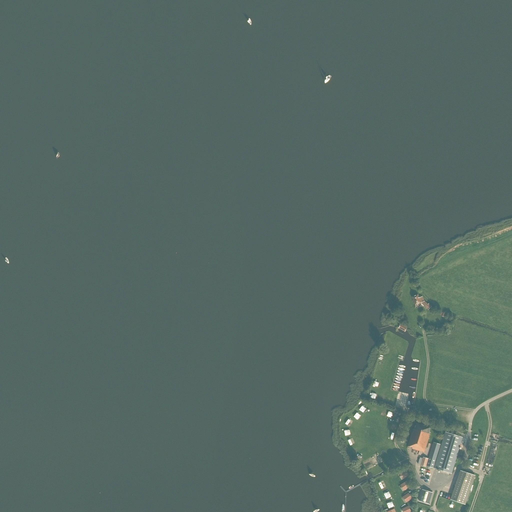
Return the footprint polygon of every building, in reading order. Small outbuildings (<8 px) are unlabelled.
[(421,303),(428,310),(431,307),(424,301),(422,297),(419,298),(418,294),(412,297),(415,306),(421,303)] [(430,434),(429,434),(431,428),(416,423),(414,429),(413,429),(408,446),(411,447),(412,448),(412,449),(424,452),(430,434)] [(434,469),(452,474),(463,437),(445,432),(434,469)] [(348,439),(350,445),(356,443),(353,437),(348,439)] [(428,460),(426,466),(433,468),(441,445),(433,442),(428,460)] [(426,466),(428,460),(422,458),(420,467),(426,468),(426,466)] [(461,471),(451,500),(465,505),(475,476),(461,471)] [(404,472),(397,477),(400,481),(407,477),(404,472)] [(411,487),(407,481),(400,486),(404,492),(411,487)] [(419,501),(429,504),(433,493),(422,490),(419,501)] [(412,500),(408,494),(402,498),(406,504),(412,500)]
